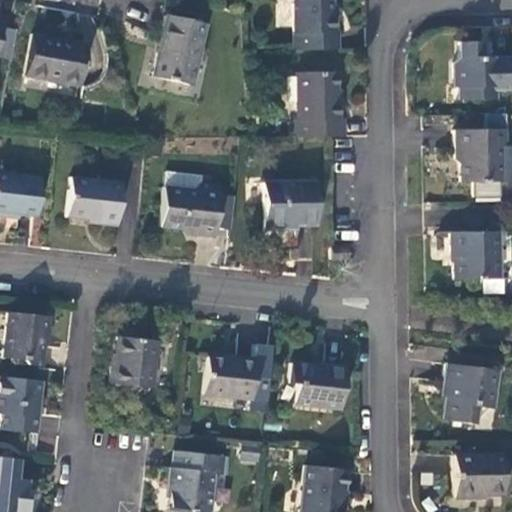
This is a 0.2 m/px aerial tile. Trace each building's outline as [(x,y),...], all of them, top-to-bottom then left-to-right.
[(294,0),(296,51),(337,50),(337,33),(335,33),(334,17),(331,17),(330,0),(294,0)] [(190,87),(204,26),(165,17),(150,78),(190,87)] [(17,28),(1,25),(0,33),(0,61),(10,63),(17,28)] [(78,89),(86,45),(32,35),(23,78),(78,89)] [(511,93),(511,83),(511,58),(492,59),(492,61),(482,61),(481,43),(458,45),(458,58),(452,65),(453,90),(472,90),(474,101),(494,101),(495,93),(511,93)] [(295,137),(329,137),(343,137),(343,120),(338,121),(337,103),(335,103),(334,75),(297,75),(298,122),(295,122),(295,137)] [(459,161),(459,183),(499,183),(498,156),(504,149),(504,148),(503,130),(454,130),(454,155),(459,161)] [(498,156),(499,183),(511,182),(511,147),(504,148),(504,149),(498,156)] [(166,173),(164,189),(192,192),(199,184),(200,184),(201,177),(166,173)] [(38,179),(0,175),(0,216),(6,217),(7,214),(34,217),(38,179)] [(120,183),(70,179),(65,218),(99,221),(99,224),(115,226),(120,183)] [(313,183),(262,185),(263,231),(282,230),(283,227),(314,225),(313,183)] [(164,189),(160,227),(198,232),(198,236),(214,238),(215,228),(218,196),(219,186),(200,184),(199,184),(192,192),(164,189)] [(233,198),(218,196),(215,228),(230,230),(233,198)] [(497,280),(496,233),(450,234),(450,254),(453,254),(454,281),(497,280)] [(330,247),(330,260),(348,260),(347,247),(330,247)] [(47,319),(7,314),(2,360),(19,361),(25,366),(39,368),(42,345),(43,335),(45,336),(47,319)] [(149,390),(154,343),(116,340),(113,368),(111,369),(109,385),(149,390)] [(250,400),(254,362),(234,360),(234,362),(206,359),(202,395),(250,400)] [(337,410),(342,369),(321,366),(321,369),(289,365),(287,385),(294,386),(293,406),(337,410)] [(495,372),(447,365),(444,384),(448,385),(443,421),(472,425),(475,408),(490,409),(495,372)] [(35,426),(40,383),(0,378),(0,430),(34,436),(35,426)] [(224,458),(174,454),(167,511),(209,511),(213,475),(223,477),(224,458)] [(501,455),(453,456),(453,499),(473,498),(473,496),(502,496),(501,455)] [(16,480),(17,461),(0,458),(0,511),(25,511),(26,503),(29,481),(16,480)] [(341,505),(344,473),(303,468),(299,511),(341,511),(342,505),(341,505)]
